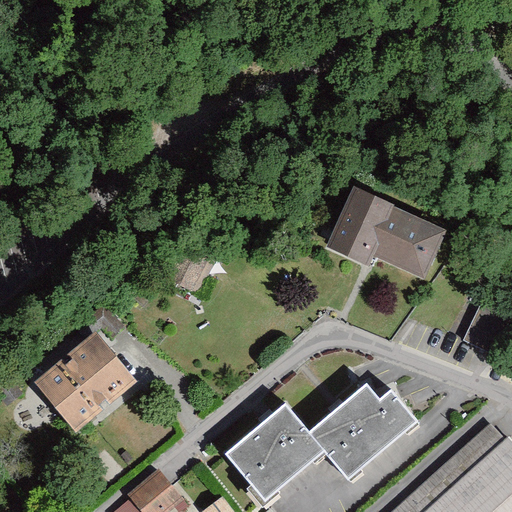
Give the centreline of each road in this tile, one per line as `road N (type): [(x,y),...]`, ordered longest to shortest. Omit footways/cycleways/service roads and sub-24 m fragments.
road 1 (residential): [(0,297),(209,98),(285,53),(385,21),(441,22),(511,53)]
road 2 (residential): [(114,511),(306,343),(347,337),(511,403)]
